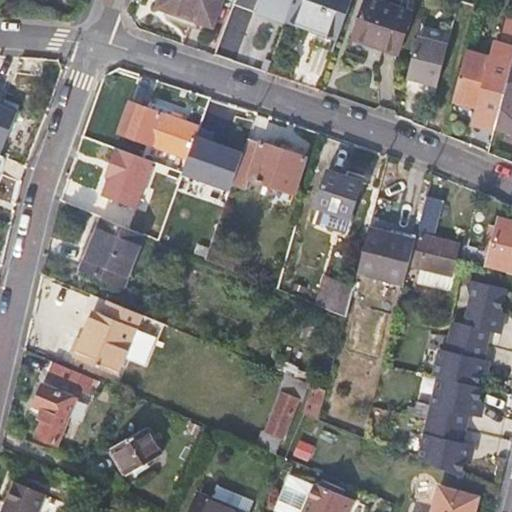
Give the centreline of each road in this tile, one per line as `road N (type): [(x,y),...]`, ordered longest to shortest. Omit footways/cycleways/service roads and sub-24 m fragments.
road 1 (unclassified): [(511,183),(137,48),(95,42)]
road 2 (residential): [(0,360),(43,195),(95,42)]
